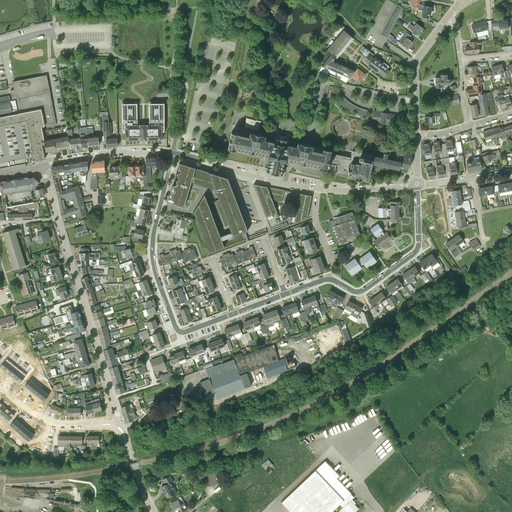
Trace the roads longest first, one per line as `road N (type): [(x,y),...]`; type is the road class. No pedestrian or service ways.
road 1 (residential): [(232,314),(181,333),(158,283),(152,243),(172,153)]
road 2 (residential): [(114,425),(117,411),(57,218)]
road 3 (residential): [(418,236),(415,252),(361,291),(326,279),(285,294)]
road 4 (residential): [(317,189),(172,153)]
road 5 (residential): [(41,167),(109,152),(172,153)]
road 6 (residential): [(415,134),(413,63),(446,19)]
road 7 (residential): [(114,425),(44,420),(0,387)]
